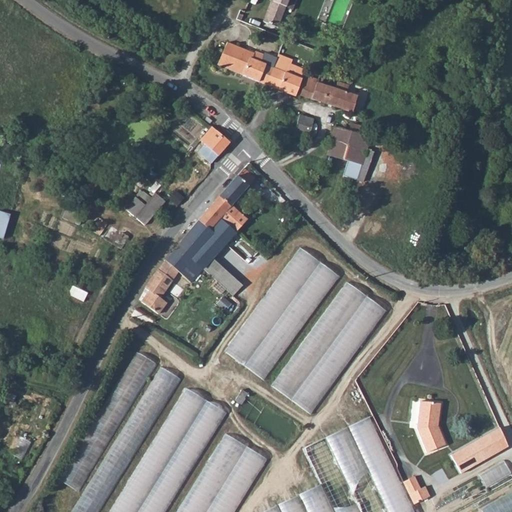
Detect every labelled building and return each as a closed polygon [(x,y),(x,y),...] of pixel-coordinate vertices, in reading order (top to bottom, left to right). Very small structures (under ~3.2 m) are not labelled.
[(288,0),(272,0),(272,2),(269,1),(261,23),(278,29),(288,0)] [(217,67),(267,85),(272,69),(262,65),(265,57),(260,56),(262,52),(257,51),(255,55),(226,44),(217,67)] [(275,61),(265,57),(262,65),(272,69),(275,61)] [(272,69),(284,74),(288,64),(289,61),(277,57),(275,61),(272,69)] [(288,64),(284,74),(298,79),(300,75),(298,68),(288,64)] [(267,85),(278,89),(284,74),(272,69),(267,85)] [(284,74),(278,89),(296,96),(297,93),(302,80),(298,79),(284,74)] [(349,85),(339,81),(336,89),(317,82),(318,80),(304,75),(302,80),(297,93),(351,114),(357,97),(346,93),(349,85)] [(308,138),(313,119),(300,115),(294,134),(308,138)] [(352,122),(350,128),(360,131),(362,124),(352,122)] [(209,164),(227,143),(210,128),(199,141),(203,144),(195,152),(209,164)] [(365,151),(369,140),(334,128),(330,139),(365,151)] [(347,160),(361,165),(365,151),(330,139),(326,153),(347,160)] [(365,151),(361,165),(356,179),(363,181),(372,153),(365,151)] [(342,174),(356,179),(361,165),(347,160),(342,174)] [(239,168),(211,204),(221,213),(219,214),(228,221),(226,224),(235,232),(246,219),(229,205),(252,178),(239,168)] [(140,189),(136,194),(147,204),(151,198),(140,189)] [(147,204),(157,212),(167,200),(157,191),(151,198),(147,204)] [(145,225),(157,212),(147,204),(136,194),(125,208),(145,225)] [(173,251),(201,274),(202,273),(235,232),(226,224),(228,221),(219,214),(221,213),(211,204),(173,251)] [(67,206),(62,218),(81,226),(86,214),(67,206)] [(0,211),(0,237),(3,239),(10,214),(0,211)] [(297,245),(227,352),(268,379),(338,272),(297,245)] [(164,261),(181,275),(193,283),(201,274),(173,251),(164,261)] [(181,275),(164,261),(143,289),(148,292),(140,304),(158,315),(165,303),(161,300),(181,275)] [(315,414),(385,306),(344,280),(274,387),(315,414)] [(72,286),(68,294),(83,301),(87,293),(72,286)] [(417,429),(426,453),(445,446),(437,425),(439,404),(420,402),(417,429)] [(498,428),(450,455),(460,472),(508,446),(498,428)] [(21,435),(12,453),(23,458),(32,440),(21,435)] [(511,460),(509,456),(485,470),(493,484),(511,472),(511,460)] [(71,461),(60,479),(79,489),(89,470),(71,461)] [(404,483),(414,504),(430,496),(425,486),(420,489),(415,478),(404,483)] [(511,491),(481,503),(484,511),(509,511),(511,511),(511,491)]
